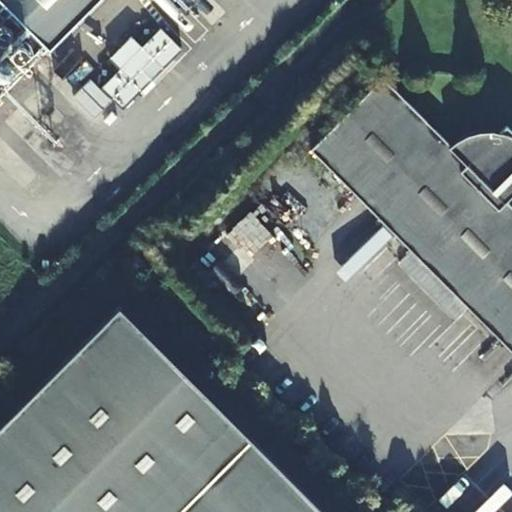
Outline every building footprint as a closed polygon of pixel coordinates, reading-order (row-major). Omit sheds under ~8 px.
[(97,0),(0,0),(46,49),(97,0)] [(183,51),(163,31),(145,49),(134,37),(112,58),(124,69),(104,88),(125,110),(144,91),(134,80),(155,59),(165,69),(183,51)] [(384,77),(312,150),(404,243),(469,307),(511,349),(511,205),(508,201),(511,197),(511,131),(506,129),(499,128),(492,127),(484,128),(478,129),(471,131),(465,134),(459,138),(453,142),(451,144),(384,77)] [(404,243),(392,255),(456,319),(469,307),(404,243)] [(0,424),(0,511),(326,511),(120,305),(0,424)]
